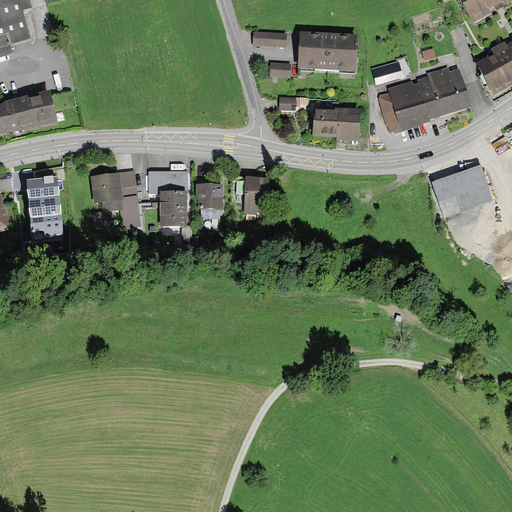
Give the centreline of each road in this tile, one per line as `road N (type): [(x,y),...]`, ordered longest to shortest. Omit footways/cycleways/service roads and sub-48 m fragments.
road 1 (track): [(221,511),(267,399),(306,371),(388,361),(511,385)]
road 2 (tertiary): [(511,107),(442,150),(388,162),(260,149)]
road 3 (tertiary): [(260,149),(125,139),(0,157)]
road 4 (residential): [(260,149),(260,121),(224,0)]
